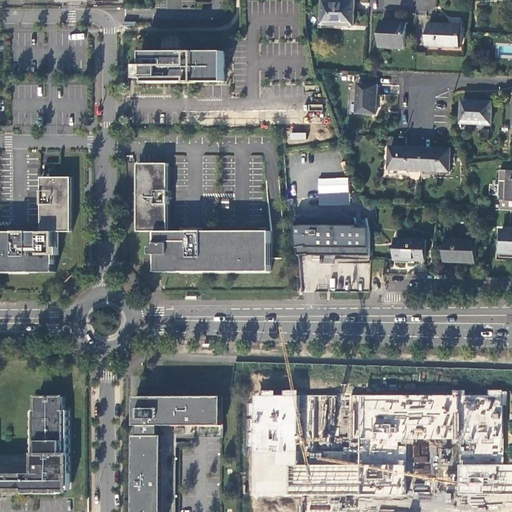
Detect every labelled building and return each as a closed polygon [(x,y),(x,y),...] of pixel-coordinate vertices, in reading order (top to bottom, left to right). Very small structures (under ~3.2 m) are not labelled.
[(319,27),(342,28),(342,25),(354,25),(355,1),(331,0),(323,0),(322,19),(319,19),(319,27)] [(381,46),(391,47),(391,45),(405,45),(406,22),(381,21),(381,46)] [(428,53),(464,55),(464,48),(461,47),(462,25),(429,23),(428,53)] [(226,52),(144,52),(144,59),(139,59),(139,66),(147,66),(147,82),(185,82),(189,82),(195,84),(197,84),(197,82),(204,82),(226,82),(226,52)] [(347,112),(376,114),(378,85),(348,84),(347,112)] [(462,129),(478,130),(479,129),(480,129),(481,128),(482,127),(482,124),(492,124),(493,102),(463,101),(462,129)] [(422,170),(423,148),(390,147),(390,169),(422,170)] [(451,149),(423,148),(422,170),(450,172),(451,149)] [(326,150),(327,157),(340,156),(339,149),(326,150)] [(169,163),(138,163),(139,231),(156,232),(156,273),(272,272),(272,232),(169,231),(169,163)] [(362,192),(363,196),(369,194),(360,163),(354,165),(358,180),(362,192)] [(328,167),(329,173),(342,172),(341,165),(328,167)] [(500,210),(511,210),(511,170),(501,170),(500,210)] [(301,176),(286,177),(287,197),(302,196),(346,192),(344,173),(301,176)] [(0,232),(0,273),(56,273),(56,232),(73,232),(73,178),(43,178),(43,232),(0,232)] [(306,218),(295,219),(298,256),(309,255),(309,256),(322,256),(322,253),(333,253),(333,256),(371,256),(372,235),(372,230),(372,228),(362,230),(360,220),(306,218)] [(500,252),(511,252),(511,229),(501,229),(500,252)] [(396,260),(426,260),(427,240),(397,239),(396,260)] [(446,261),(476,262),(477,241),(447,240),(446,261)] [(136,435),(136,511),(177,511),(177,435),(224,435),(224,396),(136,396),(136,407),(136,423),(140,423),(140,435),(136,435)] [(297,396),(251,396),(248,495),(407,495),(405,442),(457,444),(458,496),(511,498),(511,463),(505,463),(503,396),(358,397),(358,464),(296,465),(297,396)] [(0,489),(25,489),(25,494),(61,494),(62,490),(72,490),(71,474),(68,474),(68,411),(62,411),(63,397),(52,397),(52,401),(49,401),(49,397),(39,397),(39,411),(33,411),(33,465),(0,465),(0,489)]
